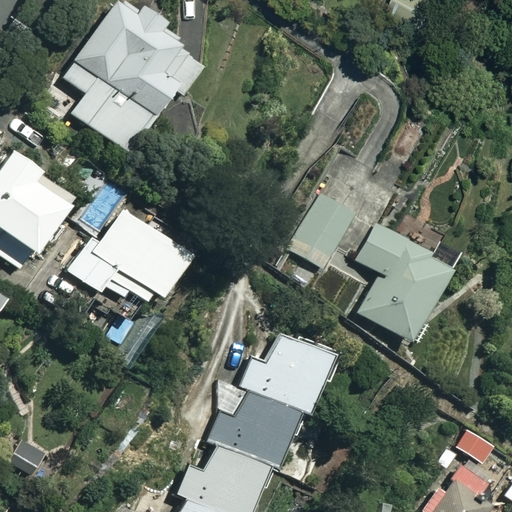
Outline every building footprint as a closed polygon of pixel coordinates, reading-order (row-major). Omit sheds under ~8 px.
[(68,113),(125,150),(154,106),(158,109),(171,88),(179,94),(199,63),(168,43),(175,33),(161,24),(164,19),(138,1),(134,7),(124,0),(111,0),(61,77),(82,92),(68,113)] [(438,0),(394,0),(388,12),(424,30),(438,0)] [(33,164),(5,145),(0,151),(0,257),(16,268),(65,196),(28,171),(33,164)] [(354,212),(316,192),(285,249),(323,269),(354,212)] [(144,304),(186,246),(147,218),(144,223),(117,203),(68,270),(96,291),(106,276),(144,304)] [(446,262),(373,222),(353,260),(377,273),(356,313),(405,339),(446,262)] [(337,352),(277,328),(263,365),(247,358),(235,387),(295,406),(307,411),(319,380),(325,382),(337,352)] [(295,406),(235,387),(216,382),(216,408),(204,439),(212,442),(263,460),(272,464),(295,406)] [(511,470),(487,454),(492,446),(465,429),(451,452),(444,448),(433,465),(440,469),(412,511),(488,511),(502,491),(511,497),(511,495),(511,470)] [(182,495),(224,511),(242,511),(263,460),(212,442),(200,472),(184,466),(174,492),(182,495)] [(224,511),(182,495),(174,511),(224,511)]
